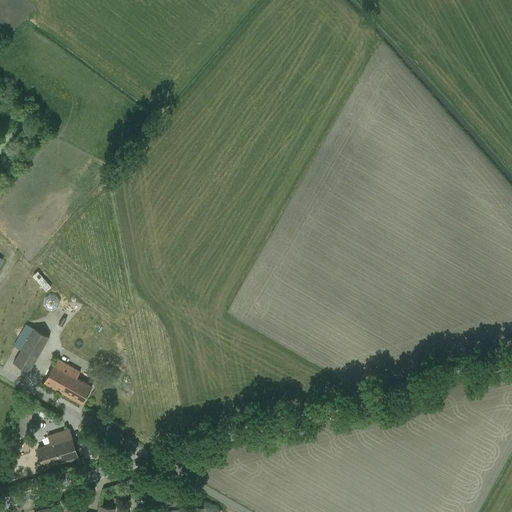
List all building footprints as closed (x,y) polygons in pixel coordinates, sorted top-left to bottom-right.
[(0,249),(0,288),(16,257),(0,249)] [(55,292),(62,287),(50,269),(43,274),(55,292)] [(22,365),(42,372),(54,340),(35,333),(30,348),(28,348),(22,365)] [(44,381),(83,403),(93,385),(77,377),(81,370),(57,357),(44,381)] [(44,468),(80,457),(72,432),(36,444),(44,468)] [(73,511),(115,511),(117,506),(99,502),(97,511),(74,507),(73,511)]
